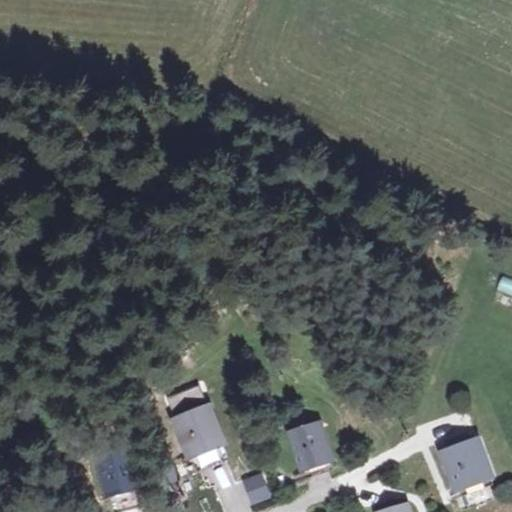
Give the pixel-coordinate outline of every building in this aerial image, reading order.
[(182,417),(197,459),(230,448),(214,406),(182,417)] [(298,436),(309,470),(330,463),(320,429),(298,436)] [(450,452),(460,489),(490,482),(480,442),(450,452)] [(111,463),(118,499),(146,491),(137,456),(111,463)] [(260,471),(239,480),(251,506),(271,496),(260,471)]
